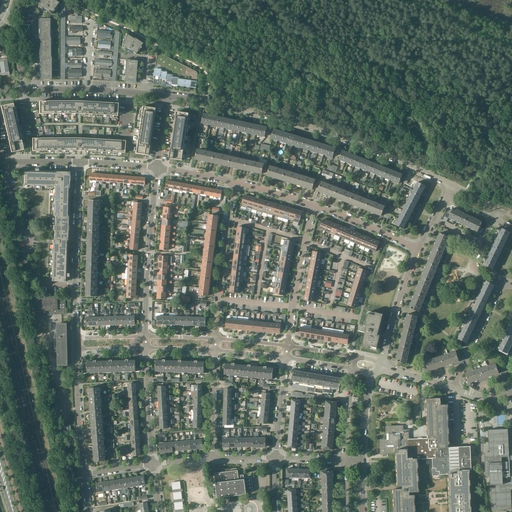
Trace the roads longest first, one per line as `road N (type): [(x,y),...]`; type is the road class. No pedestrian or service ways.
road 1 (tertiary): [(453,185),(344,137),(167,96)]
road 2 (residential): [(75,337),(80,161)]
road 3 (unclassified): [(145,335),(158,168)]
road 4 (residential): [(84,474),(76,351)]
